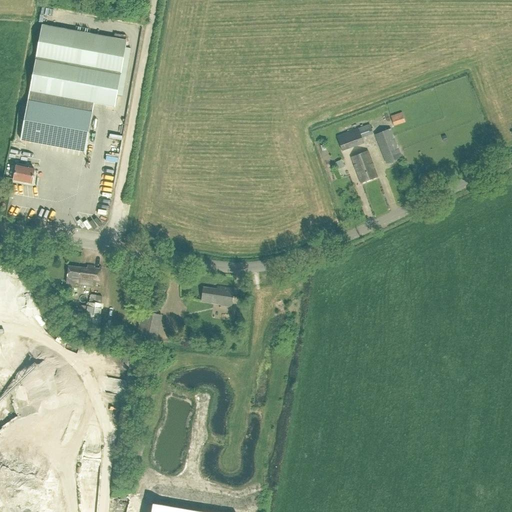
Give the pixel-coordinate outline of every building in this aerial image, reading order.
[(42,26),(30,91),(94,103),(114,107),(116,96),(122,97),(130,49),(125,48),(126,41),(42,26)] [(85,152),(92,112),(28,100),(20,140),(85,152)] [(402,112),(391,116),(394,126),(405,122),(402,112)] [(336,137),(341,151),(363,144),(361,138),(372,134),(370,127),(359,130),(359,129),(336,137)] [(402,158),(390,129),(374,135),(385,164),(402,158)] [(367,151),(351,157),(361,184),(377,178),(367,151)] [(31,166),(16,163),(13,181),(32,184),(35,169),(31,169),(31,166)] [(87,271),(69,268),(66,284),(80,286),(80,283),(99,286),(101,269),(99,269),(99,271),(95,270),(95,268),(87,267),(87,271)] [(218,287),(217,289),(203,287),(201,301),(220,304),(220,306),(231,307),(234,289),(218,287)] [(90,289),(81,288),(79,302),(87,303),(86,306),(80,305),(79,313),(85,314),(83,324),(100,327),(101,317),(100,317),(100,315),(105,316),(106,310),(103,310),(103,304),(101,304),(102,296),(90,293),(90,289)] [(160,315),(142,311),(137,333),(156,337),(160,315)] [(117,408),(117,396),(105,396),(105,407),(117,408)]
